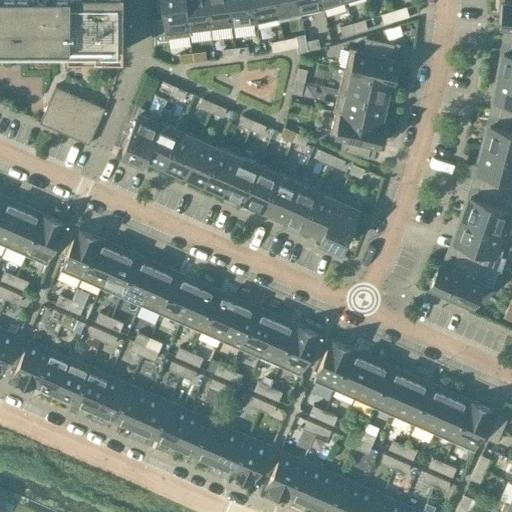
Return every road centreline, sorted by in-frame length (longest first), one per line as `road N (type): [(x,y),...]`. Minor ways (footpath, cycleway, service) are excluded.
road 1 (residential): [(0,151),(359,307)]
road 2 (residential): [(359,307),(409,188),(441,64),(443,0)]
road 3 (residential): [(0,412),(230,511)]
road 4 (residential): [(359,307),(511,374)]
